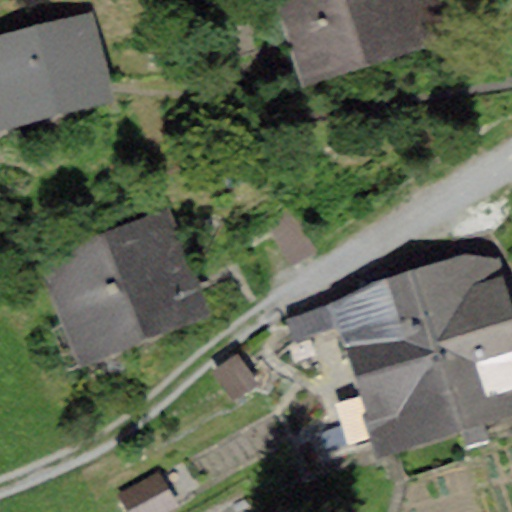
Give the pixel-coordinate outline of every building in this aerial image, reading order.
[(300,0),(317,50),(426,15),(421,0),(300,0)] [(0,40),(0,102),(93,80),(78,21),(0,40)] [(90,332),(188,293),(175,260),(192,253),(176,212),(61,257),(90,332)] [(466,254),(465,250),(414,266),(457,403),(467,435),(488,429),(477,395),(511,386),(511,313),(495,259),(484,263),(480,250),(466,254)] [(373,405),(380,428),(457,403),(414,266),(341,289),(342,294),(299,308),(332,414),(311,421),(319,447),(355,436),(347,414),(373,405)]
